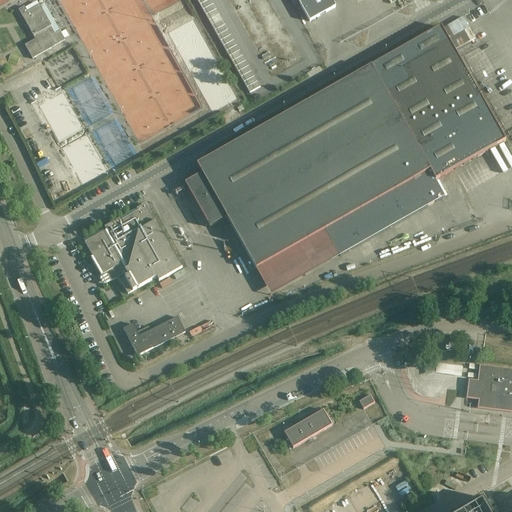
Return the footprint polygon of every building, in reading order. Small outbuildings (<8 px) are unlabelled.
[(210,0),(200,6),(203,11),(213,5),(210,0)] [(296,0),(309,23),(336,8),(331,0),(296,0)] [(44,5),(22,17),(35,41),(48,33),(51,40),(61,34),(44,5)] [(213,5),(203,11),(206,16),(216,10),(213,5)] [(216,10),(206,16),(209,21),(219,16),(216,10)] [(219,16),(209,21),(212,27),(222,21),(219,16)] [(462,18),(442,30),(453,50),(474,38),(462,18)] [(222,21),(212,27),(215,32),(225,26),(222,21)] [(225,26),(215,32),(217,37),(228,31),(225,26)] [(185,184),(210,228),(227,219),(256,271),(325,231),(340,257),(445,199),(435,182),(505,142),(453,50),(442,30),(441,28),(197,166),(202,175),(185,184)] [(228,31),(217,37),(220,42),(231,36),(228,31)] [(48,33),(35,41),(25,47),(32,60),(33,60),(33,59),(53,48),(54,48),(54,47),(65,41),(61,34),(51,40),(48,33)] [(231,36),(220,42),(223,47),(234,41),(231,36)] [(234,41),(223,47),(226,52),(237,47),(234,41)] [(237,47),(226,52),(229,58),(240,52),(237,47)] [(240,52),(229,58),(232,63),(243,57),(240,52)] [(243,57),(232,63),(235,68),(245,62),(243,57)] [(245,62),(235,68),(238,73),(248,67),(245,62)] [(248,67),(238,73),(241,78),(251,72),(248,67)] [(251,72),(241,78),(244,83),(254,78),(251,72)] [(254,78),(244,83),(247,89),(257,83),(254,78)] [(257,83),(247,89),(250,94),(260,88),(257,83)] [(128,276),(119,281),(127,295),(156,279),(159,283),(182,270),(155,222),(155,223),(145,205),(104,228),(106,232),(104,233),(102,231),(83,241),(93,258),(90,259),(101,277),(106,274),(111,283),(126,274),(128,276)] [(125,329),(137,358),(185,333),(177,318),(139,337),(133,325),(125,329)] [(413,370),(455,374),(456,362),(430,360),(429,366),(408,364),(407,382),(412,383),(413,370)] [(493,407),(498,409),(504,408),(509,406),(511,402),(511,370),(479,366),(476,387),(475,386),(474,387),(470,386),(469,391),(474,392),(473,399),(480,400),(479,405),(484,405),(485,399),(487,399),(489,403),(493,407)] [(420,383),(418,392),(429,394),(430,384),(420,383)] [(359,403),(363,411),(375,404),(370,396),(359,403)] [(284,434),(293,449),(332,426),(323,411),(284,434)] [(399,477),(389,483),(396,494),(406,489),(399,477)] [(492,511),(484,498),(458,511),(492,511)]
